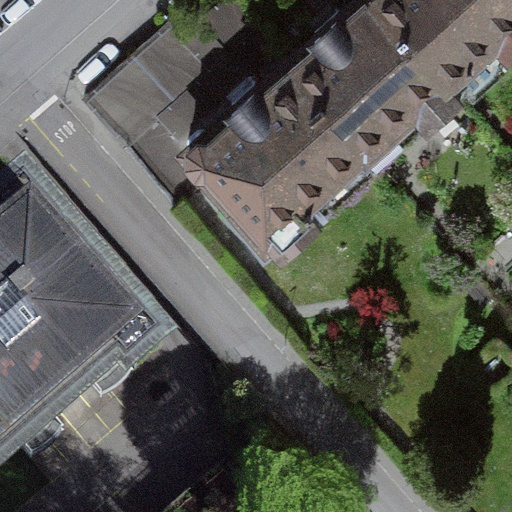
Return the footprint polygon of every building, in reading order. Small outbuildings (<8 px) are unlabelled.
[(224,0),(196,24),(208,37),(202,43),(196,48),(171,19),(83,96),(179,205),(216,173),(266,230),(268,228),(281,243),(317,211),(315,209),(375,157),(288,58),(237,0),(224,0)] [(428,116),(458,90),(380,0),(354,0),(341,12),(336,6),(325,16),(313,26),(318,32),(288,58),(375,157),(376,156),(367,146),(416,103),(428,116)] [(509,46),(511,43),(511,0),(380,0),(458,90),(460,89),(448,75),(497,32),(509,46)] [(0,462),(118,359),(126,368),(160,338),(105,275),(94,284),(68,255),(79,245),(24,182),(0,202),(0,462)] [(266,511),(227,467),(179,510),(176,511),(266,511)]
